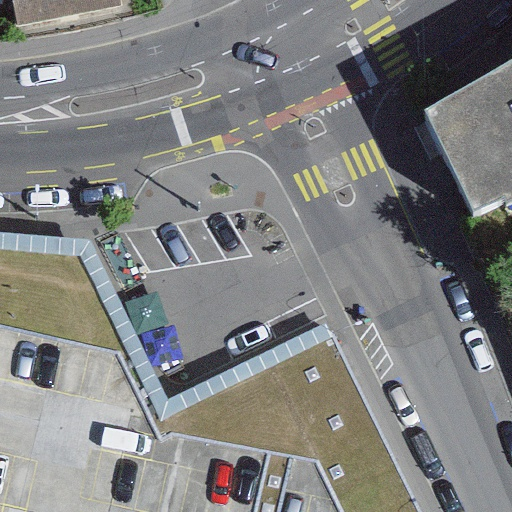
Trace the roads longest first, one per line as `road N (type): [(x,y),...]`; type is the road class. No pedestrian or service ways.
road 1 (residential): [(300,68),(506,511)]
road 2 (secondary): [(300,68),(141,117),(0,127)]
road 3 (secondary): [(405,0),(300,68)]
